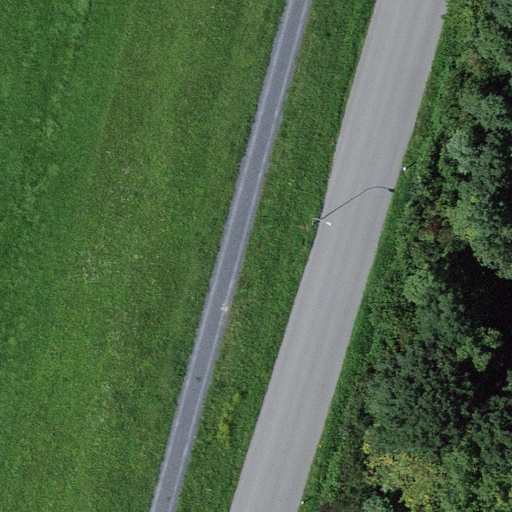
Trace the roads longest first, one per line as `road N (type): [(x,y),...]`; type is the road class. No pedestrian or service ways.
road 1 (residential): [(425,0),(272,511)]
road 2 (track): [(300,0),(160,511)]
